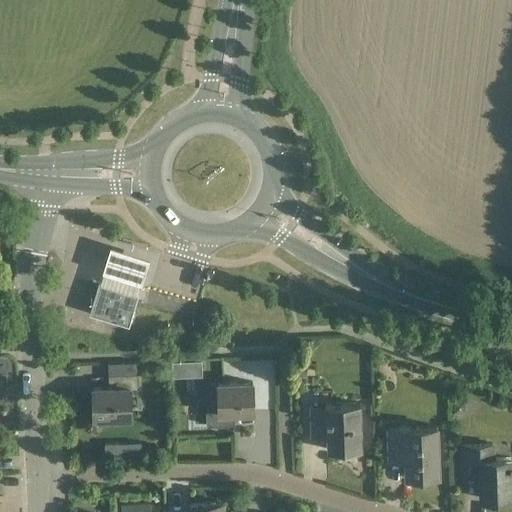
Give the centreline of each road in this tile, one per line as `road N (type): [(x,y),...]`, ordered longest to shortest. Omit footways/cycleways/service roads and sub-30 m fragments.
road 1 (residential): [(373,511),(251,472),(38,475)]
road 2 (residential): [(38,475),(30,322),(47,175)]
road 3 (secondary): [(511,327),(374,281)]
road 4 (secondary): [(253,221),(311,258),(374,281)]
road 5 (secondary): [(374,281),(270,197)]
road 6 (secondary): [(152,190),(167,217),(194,233),(225,234),(253,221)]
